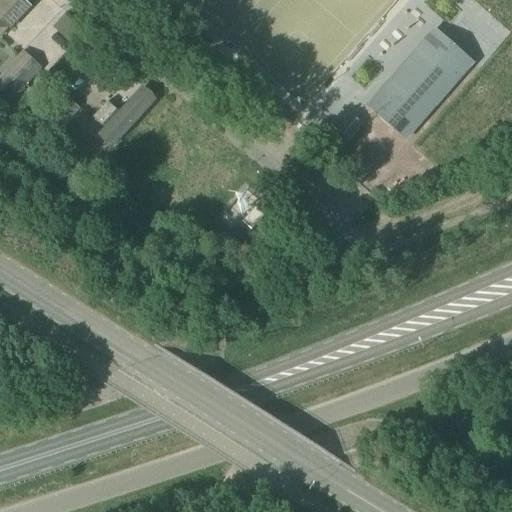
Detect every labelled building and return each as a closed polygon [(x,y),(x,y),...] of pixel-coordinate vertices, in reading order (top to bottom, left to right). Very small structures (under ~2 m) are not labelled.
[(23,0),(0,0),(0,27),(25,1),(23,0)] [(403,141),(472,63),(435,31),(367,109),(403,141)] [(51,47),(58,59),(74,49),(67,37),(51,47)] [(0,100),(8,107),(42,69),(23,52),(0,76),(0,100)] [(87,74),(71,89),(78,96),(94,81),(87,74)] [(142,87),(98,132),(113,146),(157,101),(142,87)] [(80,110),(56,91),(32,120),(28,126),(51,145),(80,110)] [(0,116),(6,121),(13,114),(14,113),(8,107),(0,100),(0,116)] [(32,120),(17,108),(14,113),(13,114),(28,126),(32,120)] [(364,126),(351,115),(350,113),(335,129),(349,143),(364,126)]
